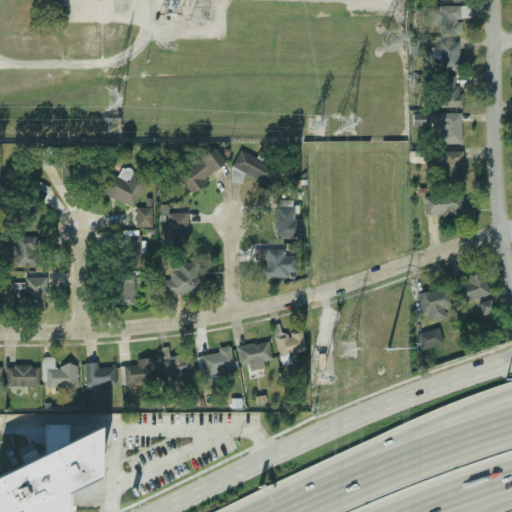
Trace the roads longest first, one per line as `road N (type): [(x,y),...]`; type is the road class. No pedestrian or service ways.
road 1 (residential): [(511,227),(285,300),(181,322),(0,331)]
road 2 (primary): [(511,360),(369,412),(154,511)]
road 3 (motorway): [(511,388),(282,489),(252,511)]
road 4 (residential): [(511,277),(494,190),(493,0)]
road 5 (motorway): [(511,430),(293,511)]
